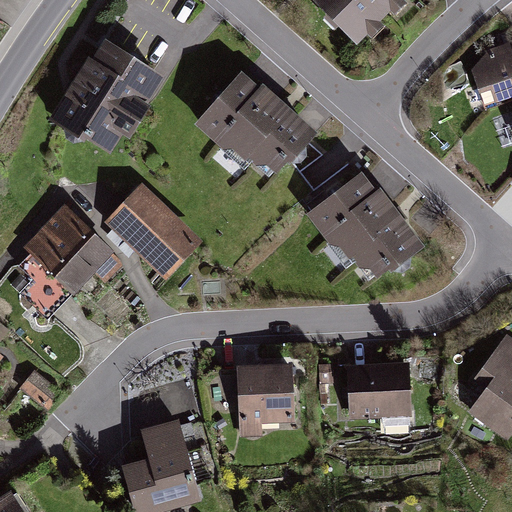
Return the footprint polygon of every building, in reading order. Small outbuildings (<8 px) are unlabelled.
[(311,0),(356,43),(366,33),(372,37),(385,25),(380,20),(390,10),(395,14),(407,2),(404,0),(311,0)] [(87,54),(46,118),(82,140),(84,136),(108,152),(122,132),(128,135),(163,75),(104,36),(90,57),(87,54)] [(510,42),(488,49),(471,69),(483,105),(511,95),(511,47),(511,48),(510,42)] [(240,69),(193,122),(222,147),(230,146),(245,158),(247,156),(254,163),(266,162),(277,172),(287,160),(289,161),(315,130),(261,82),(259,85),(240,69)] [(374,188),(360,169),(306,211),(328,243),(337,244),(347,257),(351,255),(358,264),(367,266),(375,275),(387,267),(390,270),(425,244),(377,186),(374,188)] [(141,181),(104,221),(165,279),(202,240),(141,181)] [(23,247),(29,254),(18,266),(32,279),(20,293),(48,319),(71,294),(72,295),(93,272),(105,283),(124,264),(112,251),(113,250),(63,203),(23,247)] [(486,385),(468,411),(507,439),(511,433),(511,336),(506,333),(474,377),(486,385)] [(409,361),(346,364),(350,418),(412,415),(409,361)] [(291,362),(236,364),(240,436),(261,436),(260,422),(295,421),(291,362)] [(330,363),(319,364),(320,383),(332,382),(330,363)] [(33,370),(19,388),(49,410),(61,393),(33,370)] [(147,456),(120,464),(134,511),(159,511),(200,500),(186,447),(197,444),(192,422),(180,425),(178,419),(141,428),(147,456)] [(0,511),(23,511),(8,488),(0,492),(0,511)]
